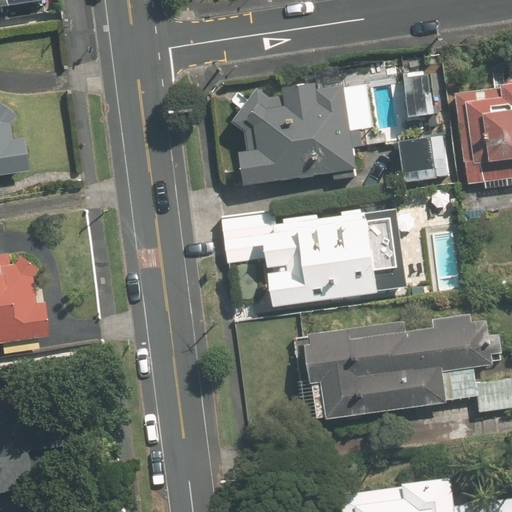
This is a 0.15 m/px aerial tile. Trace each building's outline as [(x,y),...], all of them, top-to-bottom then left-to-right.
[(428,74),(404,77),(409,115),(434,111),(428,74)] [(317,88),(315,80),(283,86),(284,93),(268,96),(257,87),(231,121),(245,131),(248,149),(239,151),(243,183),(332,170),(333,179),(354,176),(353,167),(356,166),(352,145),(361,143),(359,128),(375,125),(368,84),(343,88),(343,84),(317,88)] [(500,85),(455,91),(464,160),(466,160),(469,182),(511,176),(511,82),(500,84),(500,85)] [(0,172),(25,168),(20,133),(9,135),(7,119),(13,112),(0,102),(0,172)] [(398,140),(404,181),(446,174),(441,134),(398,140)] [(279,224),(277,208),(224,216),(230,261),(266,256),(272,305),(376,292),(376,287),(388,286),(386,269),(395,268),(393,250),(400,248),(396,209),(366,213),(366,212),(279,224)] [(5,261),(3,251),(0,251),(0,341),(1,353),(36,348),(34,334),(44,333),(37,284),(30,285),(28,276),(34,268),(16,253),(10,260),(5,261)] [(325,411),(325,415),(445,399),(445,396),(477,392),(479,408),(511,403),(511,373),(475,378),(473,363),(491,360),(485,316),(471,318),(469,310),(432,316),(433,323),(404,327),(403,317),(308,330),(310,341),(304,342),(308,378),(301,379),(305,414),(325,411)] [(0,511),(37,511),(31,472),(58,469),(52,427),(26,431),(23,408),(0,411),(0,511)] [(452,511),(449,482),(337,497),(339,511),(452,511)]
